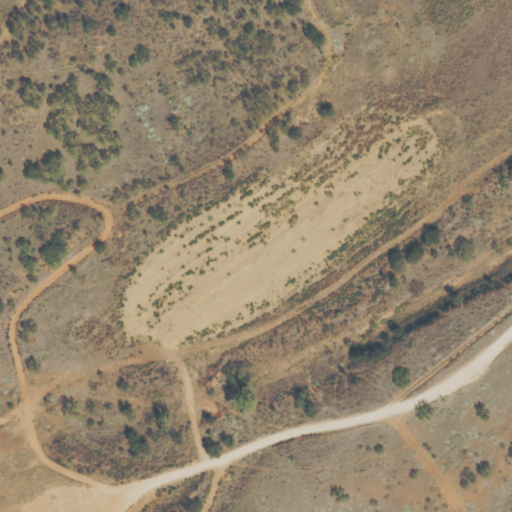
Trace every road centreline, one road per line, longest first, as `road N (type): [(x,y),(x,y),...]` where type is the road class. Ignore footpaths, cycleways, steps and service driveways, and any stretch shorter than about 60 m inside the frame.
road 1 (track): [(312,0),(331,35),(331,59),(316,85),(219,163),(118,216),(109,236),(44,284),(13,320),(27,406)]
road 2 (track): [(217,461),(201,511),(14,415),(27,406),(46,458),(122,493)]
road 3 (track): [(109,236),(106,214),(81,197),(30,197),(0,212)]
